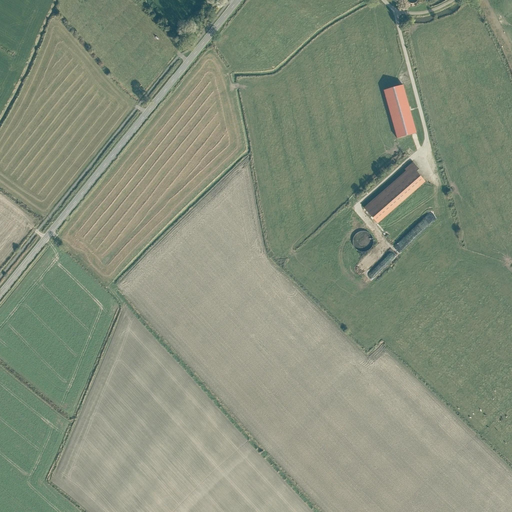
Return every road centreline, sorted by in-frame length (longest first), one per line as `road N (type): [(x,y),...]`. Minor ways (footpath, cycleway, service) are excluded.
road 1 (secondary): [(0,294),(238,0)]
road 2 (unclassified): [(398,12),(427,145)]
